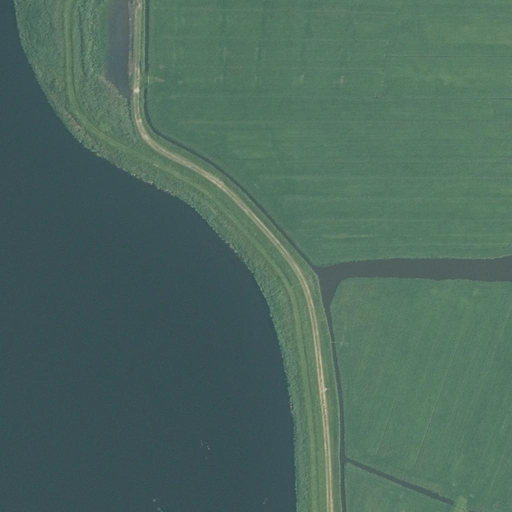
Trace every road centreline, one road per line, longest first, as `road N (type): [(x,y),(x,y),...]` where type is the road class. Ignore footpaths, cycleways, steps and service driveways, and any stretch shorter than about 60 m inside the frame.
road 1 (track): [(136,0),(139,125),(159,149),(240,204),(282,250),(308,296),(331,511)]
road 2 (track): [(511,84),(135,79)]
